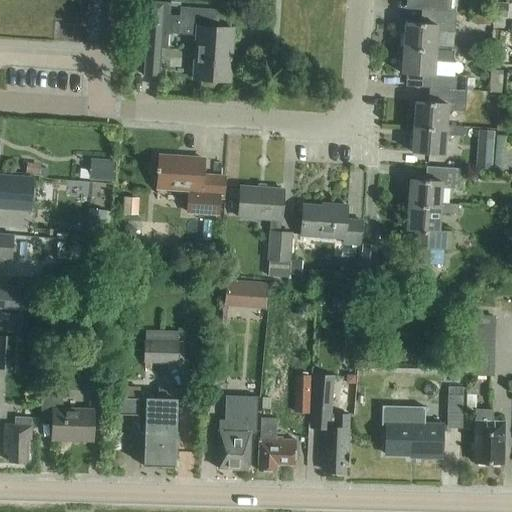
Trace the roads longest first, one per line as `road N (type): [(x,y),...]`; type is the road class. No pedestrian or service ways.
road 1 (tertiary): [(511,503),(0,491)]
road 2 (residential): [(0,98),(353,133),(359,0)]
